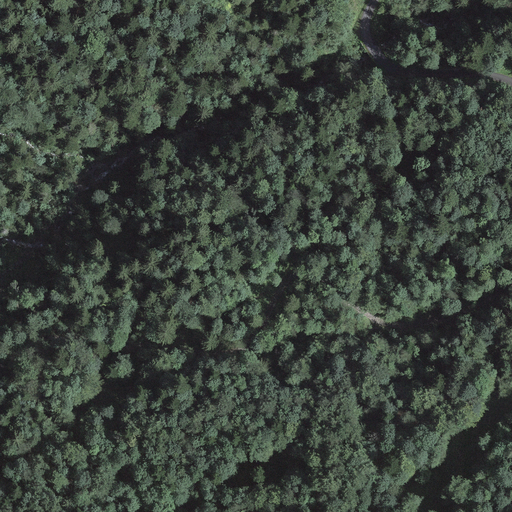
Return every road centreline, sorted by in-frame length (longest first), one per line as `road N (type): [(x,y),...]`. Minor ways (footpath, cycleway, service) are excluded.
road 1 (track): [(511,291),(395,328),(368,316),(324,277),(299,274),(241,354),(41,341),(0,363)]
road 2 (residential): [(511,81),(386,66),(366,34),(374,0)]
road 3 (track): [(0,369),(32,392),(135,511)]
